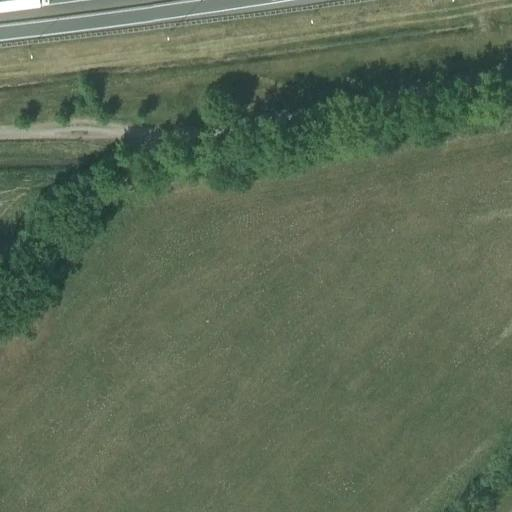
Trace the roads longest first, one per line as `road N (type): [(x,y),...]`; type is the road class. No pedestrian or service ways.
road 1 (unclassified): [(163,139),(511,75)]
road 2 (motorway): [(0,36),(275,0)]
